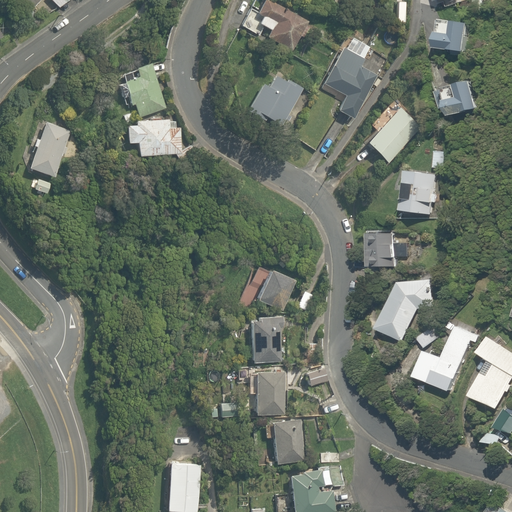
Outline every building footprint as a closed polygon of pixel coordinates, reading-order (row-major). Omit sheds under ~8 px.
[(16,0),(28,10),(37,0),(45,0),(56,10),(65,0),(16,0)] [(261,0),(256,0),(241,27),(256,36),(261,28),(266,31),(263,37),(289,52),(305,25),(261,0)] [(468,23),(433,19),(430,48),(464,52),(468,23)] [(378,28),(367,22),(360,35),(370,41),(378,28)] [(357,65),(361,59),(364,53),(355,47),(351,53),(340,47),(319,84),(340,96),(332,110),(350,120),(376,76),(357,65)] [(283,76),(291,64),(281,58),(274,70),(283,76)] [(160,106),(141,61),(125,67),(129,76),(119,80),(116,73),(109,76),(122,105),(127,103),(133,117),(160,106)] [(299,89),(269,72),(261,86),(255,83),(241,108),(277,128),(299,89)] [(440,100),(437,101),(439,110),(442,109),(444,118),(460,114),(460,112),(473,109),(467,81),(455,84),(456,87),(438,91),(440,100)] [(370,129),(357,142),(383,165),(418,127),(389,101),(366,126),(370,129)] [(165,127),(165,118),(128,118),(128,124),(119,124),(119,144),(128,144),(128,157),(178,156),(177,127),(165,127)] [(19,170),(47,185),(67,146),(40,132),(19,170)] [(436,174),(402,171),(398,212),(432,215),(436,174)] [(409,261),(409,238),(395,238),(395,234),(364,233),(364,268),(395,268),(395,261),(409,261)] [(293,283),(259,269),(248,298),(281,311),(293,283)] [(402,342),(418,310),(436,307),(432,279),(396,282),(374,329),(402,342)] [(312,293),(299,289),(293,307),(306,311),(312,293)] [(276,317),(247,318),(247,362),(276,362),(276,317)] [(439,358),(421,351),(411,375),(448,392),(473,333),(454,325),(439,358)] [(430,326),(414,339),(423,349),(438,336),(430,326)] [(466,393),(494,410),(504,392),(506,393),(511,385),(509,384),(511,378),(511,351),(484,336),(474,353),(492,363),(484,375),(478,372),(466,393)] [(298,372),(300,385),(325,380),(322,367),(298,372)] [(280,368),(248,369),(249,415),(281,414),(280,368)] [(498,431),(510,433),(511,429),(511,412),(504,407),(491,426),(498,431)] [(297,418),(266,420),(268,466),(300,464),(297,418)] [(315,453),(316,465),(338,463),(338,451),(315,453)] [(195,461),(158,460),(158,511),(194,511),(195,461)] [(331,511),(329,487),(341,486),(339,466),(297,471),(297,475),(283,476),(287,511),(331,511)] [(492,511),(486,507),(483,511),(511,511),(511,494),(509,493),(495,511),(492,511)]
